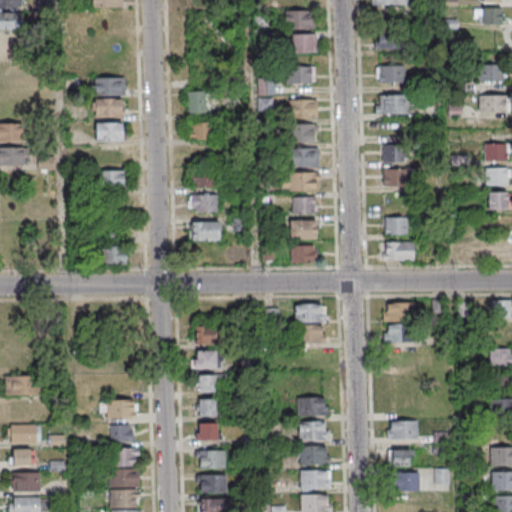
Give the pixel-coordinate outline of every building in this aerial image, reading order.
[(473,7),(473,24),(501,24),(501,7),(473,7)] [(314,29),(314,10),(284,10),(284,29),(314,29)] [(21,13),(0,12),(0,29),(21,29),(21,13)] [(380,32),(407,31),(407,49),(381,50),(380,32)] [(0,34),(0,54),(16,54),(16,35),(0,34)] [(313,54),(313,35),(288,35),(288,54),(313,54)] [(480,66),(511,65),(511,83),(480,84),(480,66)] [(288,67),(317,66),(317,82),(314,82),(314,84),(288,84),(288,67)] [(381,66),(407,66),(407,83),(381,83),(381,66)] [(123,78),(92,78),(92,95),(123,95),(123,78)] [(205,90),(187,90),(187,113),(205,113),(205,90)] [(382,95),(409,95),(409,114),(382,114),(382,95)] [(480,95),(511,95),(511,113),(480,114),(480,95)] [(122,99),(92,99),(92,116),(122,116),(122,99)] [(292,100),(319,100),(319,119),(292,119),(292,100)] [(188,139),(213,139),(213,121),(188,121),(188,139)] [(122,141),(122,123),(100,123),(100,141),(122,141)] [(0,124),(0,142),(22,142),(22,125),(0,124)] [(289,125),(316,124),(316,143),(289,144),(289,125)] [(486,144),(509,144),(510,161),(487,162),(486,144)] [(385,146),(408,145),(408,163),(385,164),(385,146)] [(0,147),(0,165),(28,166),(28,148),(0,147)] [(290,149),(320,148),(321,167),(290,168),(290,149)] [(37,158),(37,170),(54,170),(54,158),(37,158)] [(487,168),(510,168),(510,185),(487,186),(487,168)] [(385,170),(408,169),(409,187),(386,188),(385,170)] [(99,171),(99,190),(128,190),(128,171),(99,171)] [(191,187),(216,187),(216,171),(191,171),(191,187)] [(290,173),(317,173),(317,192),(290,192),(290,173)] [(491,193),(510,192),(510,210),(491,210),(491,193)] [(218,194),(189,194),(189,212),(218,212),(218,194)] [(294,198),(317,197),(317,215),(295,216),(294,198)] [(246,233),(246,217),(233,217),(233,233),(246,233)] [(387,218),(410,218),(410,235),(387,236),(387,218)] [(219,241),(219,221),(189,221),(189,241),(219,241)] [(291,222),(318,221),(319,240),(292,241),(291,222)] [(511,260),(511,242),(480,242),(480,260),(511,260)] [(381,243),(416,243),(416,260),(381,260),(381,243)] [(473,258),(473,244),(455,244),(455,258),(473,258)] [(293,246),(316,246),(317,264),(294,264),(293,246)] [(126,266),(126,247),(100,247),(100,266),(126,266)] [(511,317),(511,299),(493,299),(493,317),(511,317)] [(325,321),(325,303),(294,303),(294,321),(325,321)] [(414,303),(383,303),(383,321),(414,321),(414,303)] [(325,325),(296,325),(296,343),(325,343),(325,325)] [(384,342),(413,342),(413,325),(384,325),(384,342)] [(197,327),(224,327),(224,346),(197,346),(197,327)] [(511,347),(489,348),(489,366),(511,365),(511,347)] [(216,351),(193,351),(193,370),(216,370),(216,351)] [(511,389),(511,373),(490,373),(490,389),(511,389)] [(38,394),(38,375),(5,375),(5,394),(38,394)] [(195,393),(216,393),(216,375),(195,376),(195,393)] [(326,397),(297,397),(297,416),(326,416),(326,397)] [(511,398),(491,398),(491,424),(511,424),(511,398)] [(216,399),(196,399),(196,417),(216,417),(216,399)] [(109,401),(135,401),(135,419),(109,419),(109,401)] [(392,422),(420,422),(420,439),(393,440),(392,422)] [(218,423),(195,423),(195,440),(218,440),(218,423)] [(301,423),(331,423),(331,441),(301,441),(301,423)] [(11,425),(42,425),(42,444),(12,444),(11,425)] [(132,426),(109,426),(109,443),(132,443),(132,426)] [(301,447),(331,447),(332,465),(301,466),(301,447)] [(111,448),(138,448),(138,466),(111,467),(111,448)] [(492,449),(511,448),(511,466),(492,467),(492,449)] [(35,449),(8,449),(8,466),(35,466),(35,449)] [(410,449),(388,449),(388,465),(410,465),(410,449)] [(201,452),(228,452),(228,470),(201,470),(201,452)] [(434,483),(449,483),(449,468),(434,468),(434,483)] [(111,470),(138,470),(138,488),(111,488),(111,470)] [(302,472),(332,472),(333,490),(302,490),(302,472)] [(494,473),(511,472),(511,490),(494,491),(494,473)] [(14,474),(41,473),(41,492),(14,493),(14,474)] [(393,475),(421,475),(421,492),(394,493),(393,475)] [(202,476),(228,476),(229,494),(202,494),(202,476)] [(112,491),(139,491),(139,509),(112,509),(112,491)] [(303,511),(303,496),(333,496),(333,511),(303,511)] [(494,511),(494,498),(511,497),(511,511),(494,511)] [(15,499),(41,498),(41,511),(10,511),(10,505),(15,505),(15,499)] [(203,511),(203,500),(230,500),(230,511),(203,511)]
